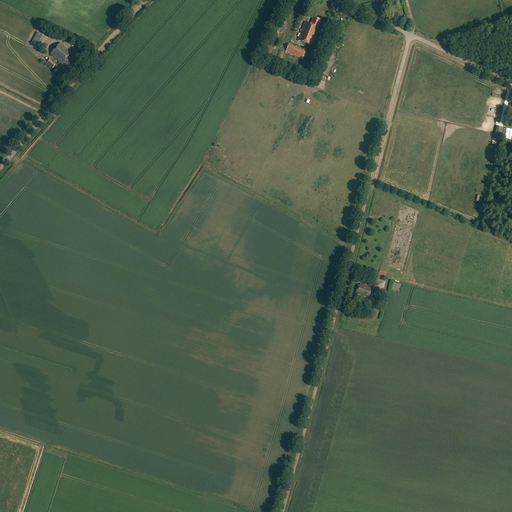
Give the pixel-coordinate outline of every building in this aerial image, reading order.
[(313,17),(310,24),(304,21),(296,40),(311,46),(319,27),(318,27),(320,21),(313,17)] [(38,46),(44,36),(36,32),(31,42),(30,45),(36,49),(38,46)] [(285,52),(302,59),(306,50),(289,43),(285,52)] [(62,64),(67,68),(74,61),(69,57),(71,53),(60,44),(51,54),(62,64)] [(56,65),(50,60),(47,64),(53,68),(56,65)] [(497,124),(494,138),(501,139),(503,126),(497,124)] [(375,278),(372,287),(381,290),(384,281),(375,278)] [(358,286),(356,292),(369,297),(372,288),(359,284),(359,286),(358,286)]
